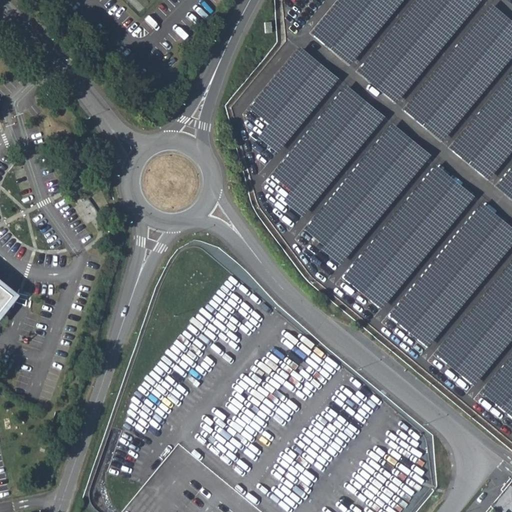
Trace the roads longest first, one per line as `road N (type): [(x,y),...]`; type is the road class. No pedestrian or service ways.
road 1 (tertiary): [(57,511),(136,281)]
road 2 (unclassified): [(0,5),(103,117)]
